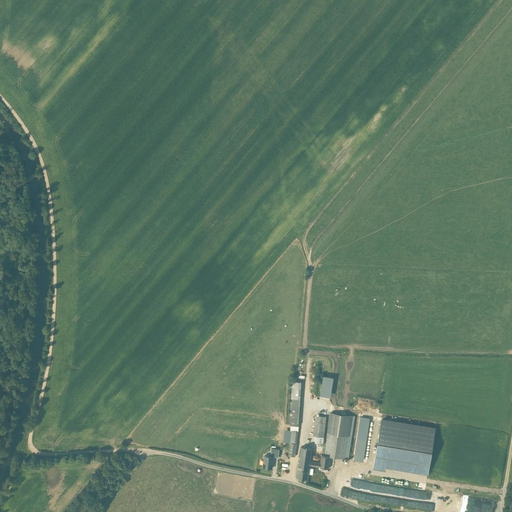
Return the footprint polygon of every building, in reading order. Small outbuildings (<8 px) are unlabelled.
[(333,377),(324,375),(320,395),(330,397),(333,377)] [(292,381),(290,425),(299,426),(301,382),(292,381)] [(352,415),(331,412),(328,432),(324,455),(330,456),(345,458),(348,436),(349,436),(352,415)] [(326,416),(316,415),(313,436),(316,436),(316,443),(323,443),(326,416)] [(435,428),(382,420),(381,426),(374,463),(385,465),(415,470),(428,472),(435,428)] [(367,440),(357,438),(353,460),(363,461),(367,440)] [(291,442),(290,443),(289,455),(295,456),(297,443),(291,442)] [(312,448),(302,446),(299,464),(309,466),(309,465),(310,460),(312,448)] [(280,449),(271,448),(271,456),(274,456),(279,457),(280,449)] [(324,455),(322,454),(320,462),(320,466),(329,468),(330,456),(324,455)] [(271,456),(265,455),(263,466),(272,467),(274,456),(271,456)] [(309,466),(299,464),(297,477),(308,478),(310,465),(309,465),(309,466)]
